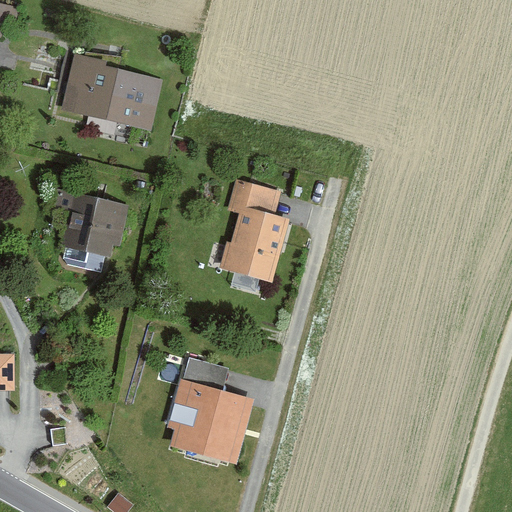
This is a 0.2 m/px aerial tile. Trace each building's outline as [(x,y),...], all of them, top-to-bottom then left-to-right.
[(12,8),(0,5),(0,38),(7,39),(12,8)] [(166,83),(73,60),(60,113),(154,136),(166,83)] [(127,204),(49,189),(44,211),(66,215),(59,248),(117,259),(127,204)] [(280,199),(240,190),(222,272),(275,284),(289,221),(276,219),(280,199)] [(0,399),(14,400),(13,348),(0,348),(0,399)] [(250,396),(190,382),(173,456),(233,470),(250,396)]
